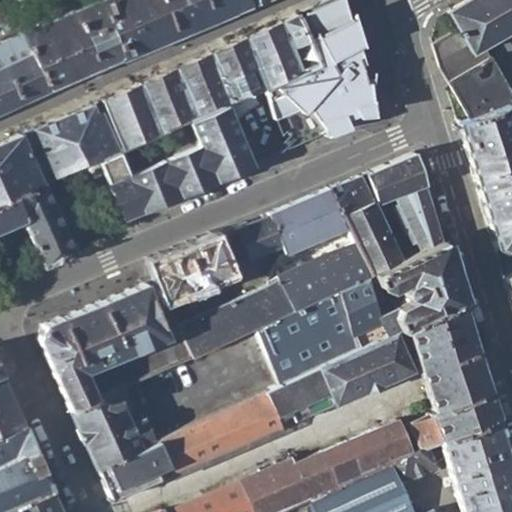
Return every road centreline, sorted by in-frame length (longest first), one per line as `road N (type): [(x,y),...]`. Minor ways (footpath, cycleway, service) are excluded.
road 1 (residential): [(0,306),(398,138),(422,117)]
road 2 (residential): [(511,383),(436,134),(422,117)]
road 3 (residential): [(0,319),(87,511)]
